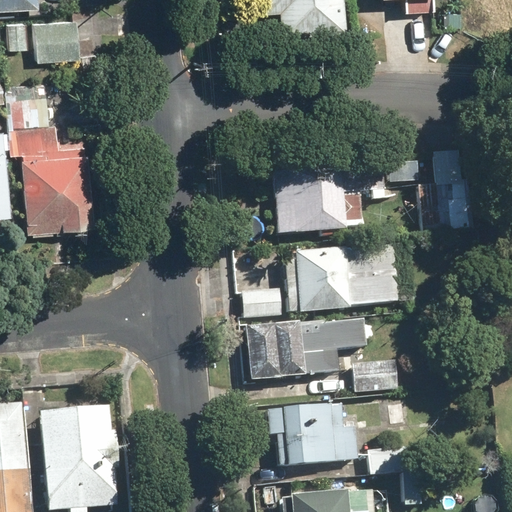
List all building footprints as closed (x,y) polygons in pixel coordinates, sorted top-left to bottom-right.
[(0,0),(0,9),(32,7),(31,0),(0,0)] [(255,0),(257,11),(275,10),(277,35),(341,31),(338,0),(255,0)] [(28,21),(31,60),(72,58),(70,18),(28,21)] [(12,153),(18,231),(84,226),(79,146),(47,149),(42,81),(0,84),(0,119),(2,154),(12,153)] [(379,191),(377,163),(268,171),(273,234),(358,227),(355,193),(379,191)] [(446,232),(442,183),(415,186),(419,235),(446,232)] [(394,303),(388,245),(280,256),(286,313),(394,303)] [(278,315),(277,288),(239,291),(240,318),(278,315)] [(296,327),(295,322),(241,327),(246,381),(336,372),(333,349),(363,346),(360,321),(296,327)] [(388,389),(386,362),(348,364),(350,391),(388,389)] [(408,424),(407,396),(385,398),(387,425),(408,424)] [(0,404),(0,511),(28,511),(20,403),(0,404)] [(340,426),(338,403),(262,411),(264,437),(278,435),(281,465),(354,458),(350,425),(340,426)] [(34,413),(43,511),(112,506),(108,469),(115,468),(111,432),(105,432),(103,407),(34,413)] [(489,426),(458,431),(463,463),(494,458),(489,426)] [(407,471),(404,447),(363,452),(366,476),(407,471)] [(363,511),(361,491),(276,498),(276,511),(363,511)]
